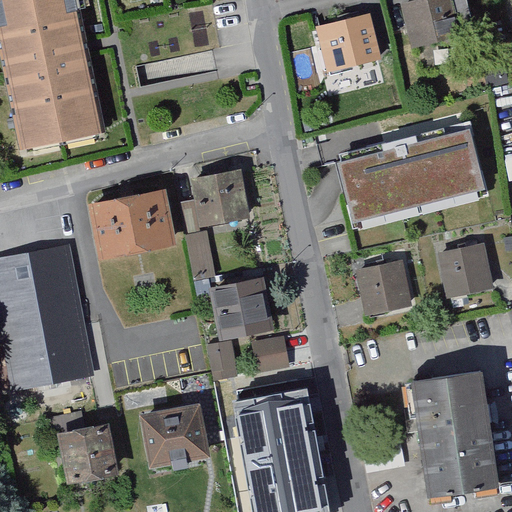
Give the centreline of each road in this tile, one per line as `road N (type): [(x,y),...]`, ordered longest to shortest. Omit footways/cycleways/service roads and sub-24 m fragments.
road 1 (residential): [(279,129),(356,511)]
road 2 (residential): [(0,197),(279,129)]
road 3 (residential): [(257,0),(279,129)]
